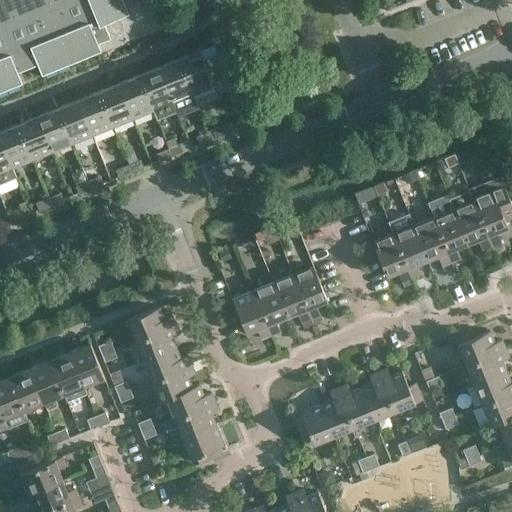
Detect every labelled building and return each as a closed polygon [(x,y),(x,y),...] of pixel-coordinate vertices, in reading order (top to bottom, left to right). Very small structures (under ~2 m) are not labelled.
[(0,0),(0,92),(22,84),(17,73),(38,65),(42,76),(101,52),(98,44),(110,39),(105,24),(129,14),(122,0),(0,0)] [(178,59),(193,95),(214,86),(199,51),(178,59)] [(158,67),(177,112),(179,116),(199,108),(193,95),(178,59),(158,67)] [(138,76),(153,111),(157,120),(177,112),(158,67),(138,76)] [(309,76),(318,72),(316,67),(307,70),(309,76)] [(118,84),(133,119),(153,111),(138,76),(118,84)] [(98,92),(113,128),(133,119),(118,84),(98,92)] [(78,100),(93,136),(113,128),(98,92),(78,100)] [(58,108),(73,144),(93,136),(78,100),(58,108)] [(38,116),(53,152),(73,144),(58,108),(38,116)] [(18,125),(33,160),(53,152),(38,116),(18,125)] [(0,132),(0,137),(13,169),(33,160),(18,125),(0,132)] [(209,133),(212,141),(224,136),(221,128),(209,133)] [(212,141),(209,133),(196,138),(200,146),(212,141)] [(0,184),(16,177),(13,169),(0,137),(0,184)] [(169,149),(172,157),(184,152),(181,144),(169,149)] [(172,157),(169,149),(156,154),(160,162),(172,157)] [(129,165),(132,173),(144,169),(140,160),(129,165)] [(132,173),(129,165),(116,170),(120,178),(132,173)] [(508,227),(504,217),(511,213),(511,203),(501,176),(468,189),(469,191),(491,246),(501,242),(497,232),(508,227)] [(88,182),(92,190),(104,185),(100,177),(88,182)] [(92,190),(88,182),(76,187),(79,195),(92,190)] [(453,209),(467,244),(478,239),(482,249),(491,246),(469,191),(449,199),(453,209)] [(48,198),(52,206),(64,201),(60,193),(48,198)] [(52,206),(48,198),(36,203),(39,211),(52,206)] [(433,217),(451,262),(461,258),(457,248),(467,244),(453,209),(433,217)] [(7,215),(11,223),(23,218),(19,210),(7,215)] [(413,225),(427,260),(438,256),(442,266),(451,262),(433,217),(413,225)] [(393,234),(407,270),(411,278),(421,274),(417,264),(427,260),(413,225),(393,234)] [(373,242),(387,276),(398,272),(402,282),(411,278),(407,270),(393,234),(373,242)] [(314,266),(313,266),(292,274),(311,319),(321,315),(317,305),(328,301),(314,266)] [(273,283),(287,317),(298,313),(302,323),(311,319),(292,274),(273,283)] [(252,291),(267,327),(270,336),(281,331),(276,321),(287,317),(273,283),(252,291)] [(233,299),(247,334),(258,329),(262,339),(270,336),(267,327),(252,291),(233,299)] [(160,307),(128,320),(136,340),(175,324),(172,316),(165,318),(160,307)] [(144,360),(176,347),(172,337),(179,334),(175,324),(136,340),(144,360)] [(454,336),(454,337),(465,364),(504,347),(501,339),(494,342),(489,330),(474,336),(471,329),(454,336)] [(102,354),(114,349),(111,341),(98,346),(102,354)] [(69,352),(84,387),(104,378),(90,343),(69,352)] [(152,380),(191,364),(188,355),(181,358),(176,347),(144,360),(152,380)] [(473,383),(505,370),(501,360),(508,357),(504,347),(465,364),(473,383)] [(114,349),(102,354),(105,362),(117,357),(114,349)] [(50,360),(64,395),(84,387),(69,352),(50,360)] [(30,368),(44,403),(64,395),(50,360),(30,368)] [(167,397),(192,387),(188,377),(195,374),(191,364),(152,380),(161,401),(168,399),(167,397)] [(10,376),(24,411),(44,403),(30,368),(10,376)] [(366,385),(379,418),(400,409),(388,377),(391,375),(388,368),(370,375),(372,383),(366,385)] [(481,403),(511,390),(511,380),(510,382),(505,370),(473,383),(481,403)] [(416,383),(408,386),(402,371),(391,375),(388,377),(400,409),(423,400),(416,383)] [(0,380),(0,409),(4,419),(24,411),(10,376),(0,380)] [(429,390),(430,389),(442,385),(438,376),(426,381),(429,390)] [(118,394),(130,388),(127,381),(114,386),(118,394)] [(167,397),(168,399),(176,418),(215,402),(212,393),(204,396),(200,384),(192,387),(167,397)] [(322,403),(335,435),(357,426),(344,394),(350,391),(348,384),(329,391),(332,399),(322,403)] [(379,418),(366,385),(350,391),(344,394),(357,426),(379,418)] [(130,388),(118,394),(121,402),(134,397),(130,388)] [(497,420),(511,414),(511,390),(481,403),(490,425),(497,422),(497,420)] [(184,438),(216,425),(212,414),(219,411),(215,402),(176,418),(184,438)] [(294,418),(296,423),(304,442),(311,439),(313,444),(335,435),(322,403),(300,411),(302,415),(294,418)] [(441,420),(454,415),(451,408),(439,413),(441,420)] [(95,416),(100,426),(110,422),(106,412),(95,416)] [(511,414),(497,420),(497,422),(505,441),(511,438),(511,414)] [(454,415),(441,420),(445,429),(458,424),(454,415)] [(100,426),(95,416),(87,419),(91,429),(100,426)] [(141,432),(154,426),(150,418),(138,423),(141,432)] [(200,464),(224,454),(221,447),(224,445),(216,425),(184,438),(192,459),(197,457),(200,464)] [(154,426),(141,432),(144,439),(157,434),(154,426)] [(56,432),(60,442),(70,438),(66,428),(56,432)] [(60,442),(56,432),(47,436),(51,446),(60,442)] [(410,442),(414,453),(425,449),(420,438),(410,442)] [(398,444),(402,456),(403,457),(411,454),(406,441),(398,444)] [(16,448),(20,458),(30,454),(26,444),(16,448)] [(465,458),(478,452),(475,445),(462,450),(465,458)] [(20,458),(16,448),(7,452),(11,462),(20,458)] [(469,466),(481,461),(478,452),(465,458),(469,466)] [(369,456),(374,468),(379,466),(374,454),(369,456)] [(93,469),(103,464),(99,455),(89,459),(93,469)] [(374,468),(369,456),(358,460),(363,473),(374,468)] [(55,459),(21,473),(29,494),(64,480),(55,459)] [(103,464),(93,469),(97,478),(107,474),(103,464)] [(319,473),(323,485),(335,480),(331,468),(319,473)] [(36,511),(41,511),(81,496),(78,488),(68,492),(64,480),(29,494),(36,511)] [(294,492),(302,511),(326,511),(318,491),(306,496),(303,489),(294,492)] [(277,508),(278,511),(302,511),(294,492),(285,496),(288,503),(277,508)] [(109,508),(119,504),(115,495),(105,499),(109,508)] [(76,511),(75,508),(85,505),(81,496),(41,511),(76,511)]
